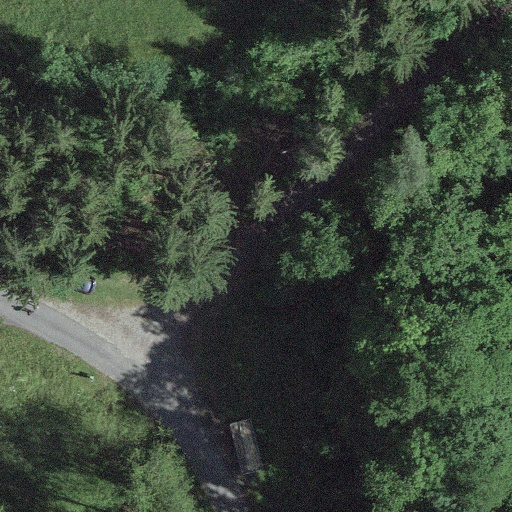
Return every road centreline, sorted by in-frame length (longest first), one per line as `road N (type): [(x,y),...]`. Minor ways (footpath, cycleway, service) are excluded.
road 1 (track): [(88,332),(281,222),(475,48),(511,29)]
road 2 (track): [(0,293),(88,332),(156,395),(218,470),(231,511)]
